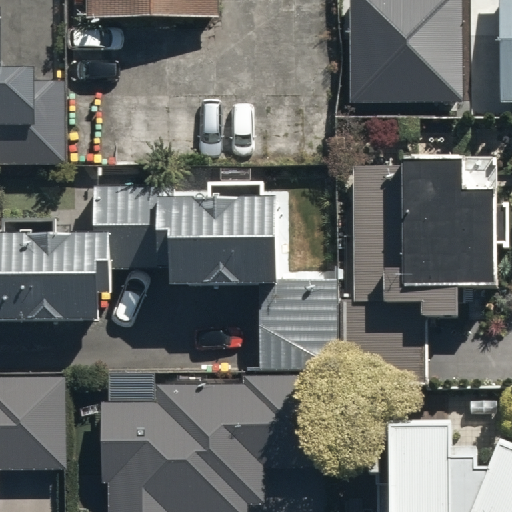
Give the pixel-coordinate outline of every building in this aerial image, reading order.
[(0,0),(0,164),(64,164),(63,80),(34,80),(34,66),(1,67),(0,8),(0,7),(0,0)] [(86,0),(87,19),(220,19),(219,0),(86,0)] [(430,0),(347,0),(347,14),(342,14),(341,48),(369,48),(370,13),(431,13),(430,0)] [(511,0),(498,0),(499,105),(511,104),(511,0)] [(353,165),(353,296),(342,296),(342,384),(427,384),(427,315),(458,315),(458,286),(494,286),(494,247),(508,247),(508,202),(491,202),(491,186),(464,186),(464,156),(401,156),(401,165),(353,165)] [(112,295),(112,270),(169,269),(169,285),(258,284),(258,368),(339,367),(338,278),(275,279),(274,196),(191,196),(189,180),(92,182),(92,231),(57,231),(57,217),(3,217),(3,231),(0,231),(0,322),(99,322),(99,295),(112,295)] [(101,483),(109,483),(109,511),(247,511),(247,506),(266,506),(266,468),(312,468),(312,377),(244,377),(244,383),(155,383),(155,375),(110,375),(110,401),(101,401),(101,483)] [(0,467),(64,468),(65,379),(0,378),(0,467)] [(376,511),(511,511),(511,443),(500,438),(500,408),(384,410),(384,444),(362,444),(363,473),(375,473),(376,511)]
